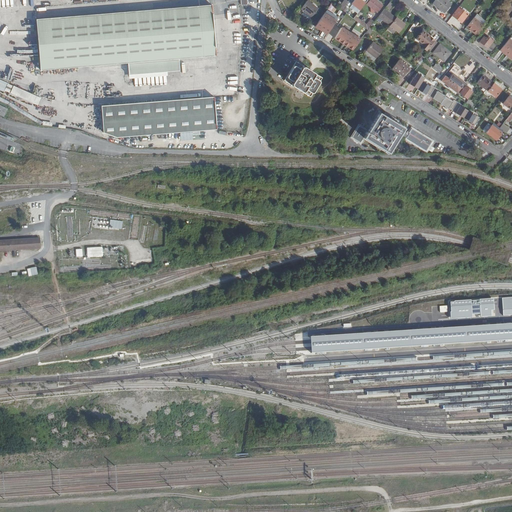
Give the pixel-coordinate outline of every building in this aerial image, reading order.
[(55,18),(37,20),(41,71),(215,55),(214,49),(216,49),(210,0),(204,0),(55,15),(55,18)] [(308,0),(301,9),(312,18),(319,9),(308,0)] [(372,0),(368,5),(372,8),(372,12),(375,14),(376,11),(378,13),(385,5),(378,0),(372,0)] [(445,0),(437,0),(434,5),(446,14),(452,5),(445,0)] [(347,1),(340,8),(350,16),(352,13),(346,8),(350,3),(347,1)] [(460,8),(454,16),(463,23),(469,14),(460,8)] [(328,9),(315,27),(324,32),(326,30),(327,31),(330,27),(331,28),(339,16),(328,9)] [(396,19),(385,10),(378,18),(390,27),(396,19)] [(367,16),(363,21),(361,24),(368,30),(370,28),(375,22),(367,16)] [(406,26),(397,18),(396,19),(390,27),(388,30),(393,34),(395,32),(399,34),(406,26)] [(472,32),(476,35),(484,26),(475,19),(468,27),(471,29),(473,31),(472,32)] [(493,50),(498,44),(490,37),(488,34),(490,32),(489,31),(490,29),(488,27),(482,34),(485,36),(481,42),(488,48),(489,48),(493,50)] [(334,38),(343,44),(344,43),(346,45),(346,46),(352,50),(360,40),(356,37),(347,31),(341,28),(334,38)] [(424,32),(416,42),(427,51),(435,41),(424,32)] [(509,56),(511,58),(511,42),(510,41),(502,52),(508,57),(509,56)] [(382,50),(373,43),(369,47),(368,46),(362,52),(373,61),(382,50)] [(439,44),(433,53),(443,61),(450,53),(439,44)] [(415,57),(414,59),(418,62),(419,60),(422,62),(425,58),(420,54),(417,58),(415,57)] [(296,61),(284,80),(310,96),(322,78),(296,61)] [(400,61),(393,69),(404,77),(408,73),(409,74),(412,70),(411,69),(400,61)] [(436,62),(431,68),(435,71),(438,74),(443,68),(436,62)] [(414,77),(409,84),(417,89),(417,90),(425,94),(426,93),(433,98),(437,100),(436,101),(440,103),(444,106),(456,112),(456,113),(471,123),(471,122),(475,124),(479,117),(460,106),(461,104),(453,100),(452,101),(445,96),(437,91),(438,90),(431,85),(430,87),(422,82),(424,78),(417,74),(414,78),(414,77)] [(459,93),(466,84),(454,75),(451,79),(447,76),(443,82),(459,94),(459,93)] [(486,90),(492,83),(489,80),(488,80),(483,76),(477,83),(486,90)] [(494,83),(488,91),(495,97),(501,90),(494,83)] [(468,86),(466,84),(459,93),(468,100),(473,92),(470,91),(471,90),(467,87),(468,86)] [(511,98),(508,96),(502,103),(508,107),(511,102),(511,98)] [(104,133),(116,139),(216,131),(213,98),(102,107),(104,133)] [(402,126),(378,111),(366,128),(358,123),(350,135),(359,140),(362,135),(387,150),(399,132),(405,135),(403,137),(424,150),(430,140),(410,127),(406,133),(400,129),(402,126)] [(499,127),(492,122),(490,126),(486,123),(481,130),(495,140),(502,130),(499,127)] [(499,127),(502,130),(505,132),(508,128),(502,123),(499,127)] [(109,227),(121,229),(123,221),(110,219),(109,227)] [(40,238),(0,240),(0,250),(40,248),(40,238)] [(103,247),(86,248),(87,256),(104,255),(103,247)] [(511,314),(511,297),(502,298),(503,316),(511,314)] [(494,309),(494,298),(480,299),(472,300),(471,299),(455,300),(455,301),(451,301),(452,311),(451,311),(451,318),(473,316),(473,313),(480,312),(481,316),(492,315),(491,309),(494,309)] [(511,339),(511,323),(310,337),(310,341),(311,348),(311,352),(511,339)]
